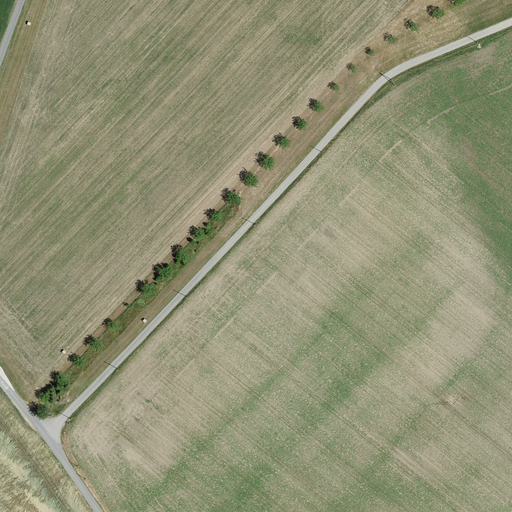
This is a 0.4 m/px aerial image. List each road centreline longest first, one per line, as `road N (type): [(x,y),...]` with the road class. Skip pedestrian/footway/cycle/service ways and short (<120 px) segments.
road 1 (track): [(48,435),(386,75),(511,21)]
road 2 (track): [(0,382),(48,435),(98,511)]
